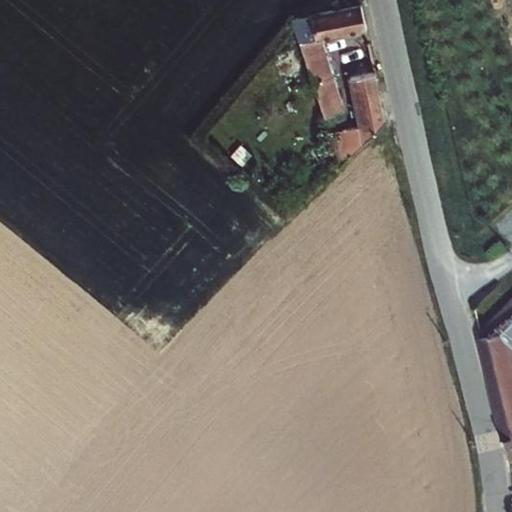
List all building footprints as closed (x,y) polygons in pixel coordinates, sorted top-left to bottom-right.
[(355,0),(291,15),(313,79),(331,74),(322,37),(365,25),(359,0),(355,0)] [(373,58),(355,62),(357,72),(348,75),(356,112),(359,126),(331,136),(340,163),(387,116),(373,58)] [(337,102),(331,74),(313,79),(322,107),(337,102)] [(337,102),(322,107),(331,136),(359,126),(356,112),(341,117),(337,102)] [(511,292),(476,324),(502,452),(511,450),(511,455),(511,292)]
